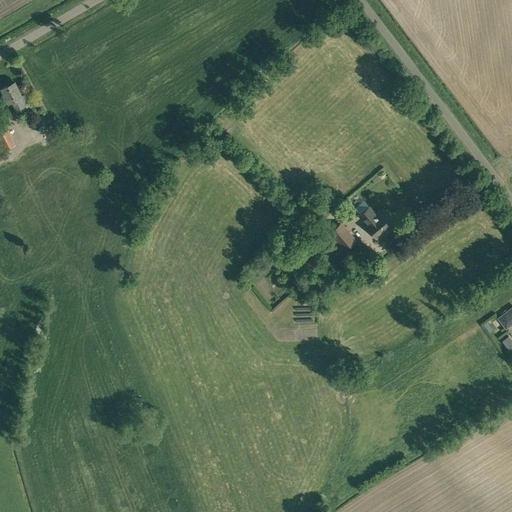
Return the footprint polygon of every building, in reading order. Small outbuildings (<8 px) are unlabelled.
[(8,102),(12,100),(17,111),(29,105),(24,94),(22,95),(15,81),(1,87),(8,102)] [(0,139),(5,149),(16,145),(4,122),(0,123),(0,139)] [(318,195),(306,205),(319,221),(331,210),(318,195)] [(378,239),(395,225),(382,209),(376,214),(369,206),(359,214),(366,222),(365,223),(378,239)] [(340,253),(344,248),(344,249),(356,240),(341,222),(330,232),(326,236),(340,253)] [(285,254),(301,273),(319,258),(302,239),(285,254)] [(511,306),(498,317),(506,327),(511,322),(511,306)]
